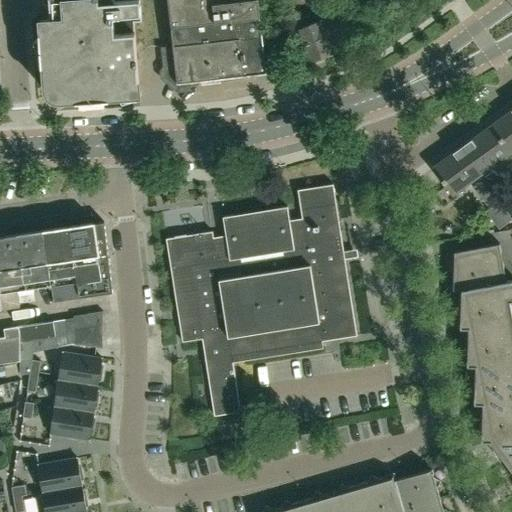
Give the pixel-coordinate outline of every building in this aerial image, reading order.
[(44,65),(45,87),(45,88),(46,89),(46,90),(46,91),(47,92),(47,93),(48,94),(48,95),(49,95),(50,96),(51,97),(52,98),(53,98),(54,99),(55,99),(56,100),(57,100),(58,100),(59,100),(60,100),(76,99),(76,101),(80,101),(104,99),(109,99),(108,96),(123,95),(139,94),(139,87),(134,22),(141,21),(139,0),(49,0),(50,19),(42,20),(42,21),(40,21),(41,32),(39,33),(39,41),(41,61),(41,66),(44,65)] [(179,87),(185,86),(189,80),(267,71),(258,0),(167,0),(173,44),(161,45),(164,76),(179,87)] [(311,58),(331,50),(329,43),(350,29),(338,11),(341,9),(337,0),(330,0),(315,10),(319,19),(299,27),(311,58)] [(511,109),(491,125),(510,152),(511,150),(511,109)] [(490,167),(510,152),(491,125),(461,146),(484,178),(493,171),(490,167)] [(499,199),(484,178),(461,146),(432,168),(451,195),(471,180),(475,185),(472,186),(488,207),(499,199)] [(356,334),(332,183),(297,189),(301,215),(289,217),(287,204),(221,214),(223,226),(218,227),(165,236),(182,340),(201,337),(204,355),(213,414),(240,410),(231,354),(356,334)] [(511,218),(511,217),(499,200),(486,210),(499,228),(511,218)] [(69,226),(80,297),(114,293),(104,222),(96,223),(95,222),(69,226)] [(80,297),(69,226),(44,229),(44,230),(52,285),(54,301),(80,297)] [(52,285),(44,230),(44,229),(17,233),(26,289),(52,285)] [(0,292),(18,290),(26,289),(17,233),(0,235),(0,292)] [(511,280),(506,282),(499,243),(455,252),(453,290),(462,290),(460,327),(469,327),(469,335),(467,365),(475,365),(474,403),(483,403),(481,435),(481,440),(490,441),(490,442),(491,442),(511,470),(511,280)] [(76,323),(102,323),(101,311),(75,315),(76,323)] [(77,334),(76,323),(75,315),(73,316),(73,318),(65,319),(68,344),(74,343),(79,344),(77,334)] [(58,347),(68,344),(65,319),(54,321),(58,347)] [(48,349),(58,347),(54,321),(44,323),(48,349)] [(33,352),(48,349),(44,323),(32,325),(33,332),(30,352),(33,352)] [(77,334),(102,335),(102,323),(76,323),(77,334)] [(33,332),(32,325),(32,324),(5,328),(6,336),(20,334),(33,332)] [(31,362),(33,352),(30,352),(33,332),(20,334),(20,361),(19,361),(19,375),(29,374),(30,368),(31,362)] [(0,363),(19,361),(20,361),(20,334),(6,336),(0,336),(0,363)] [(102,349),(102,335),(77,334),(79,344),(102,349)] [(58,379),(99,385),(103,358),(62,352),(58,379)] [(38,376),(40,361),(32,360),(29,375),(38,376)] [(29,375),(27,390),(36,391),(38,376),(29,375)] [(54,406),(95,413),(99,385),(58,379),(54,406)] [(25,402),(23,417),(32,418),(34,403),(25,402)] [(95,413),(54,406),(50,434),(90,440),(95,413)] [(42,491),(83,484),(78,457),(37,464),(42,491)] [(437,487),(441,480),(434,477),(432,469),(388,481),(386,475),(378,478),(371,474),(368,481),(348,487),(341,483),(337,490),(323,494),(316,490),(313,497),(292,503),(285,499),(282,506),(274,508),(272,509),(266,505),(262,511),(400,511),(403,511),(449,511),(450,511),(443,507),(437,487)] [(12,486),(14,497),(22,495),(26,494),(25,484),(12,486)] [(45,511),(82,511),(87,511),(83,484),(42,491),(45,511)] [(14,497),(16,511),(24,510),(22,495),(14,497)]
